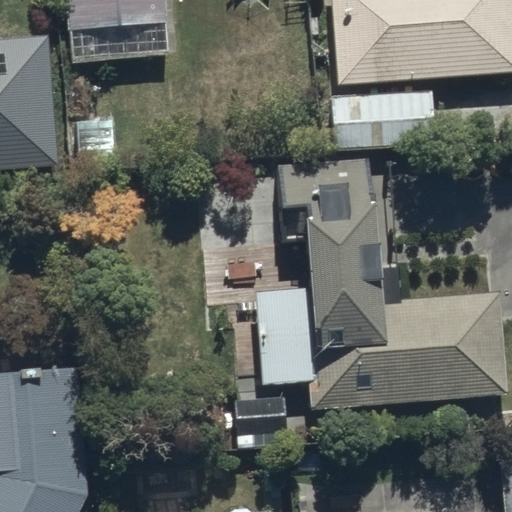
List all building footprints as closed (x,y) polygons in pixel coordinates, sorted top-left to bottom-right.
[(166,21),(163,0),(65,0),(68,30),(166,21)] [(511,73),(511,0),(341,0),(347,85),(511,73)] [(51,41),(0,45),(0,170),(61,165),(51,41)] [(334,149),(440,143),(437,91),(331,96),(334,149)] [(373,156),(277,163),(283,240),(308,238),(312,288),(254,292),(261,384),(309,380),(311,407),(508,392),(501,291),(400,299),(397,265),(382,266),(373,156)] [(0,373),(0,511),(83,511),(84,510),(69,367),(0,373)] [(511,511),(511,424),(500,426),(503,511),(511,511)] [(267,511),(267,487),(121,493),(121,511),(267,511)]
